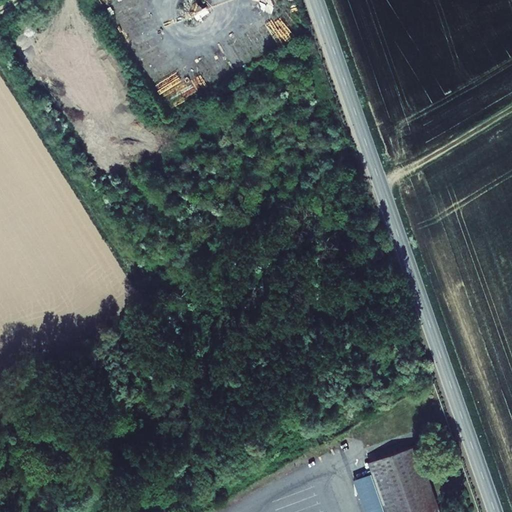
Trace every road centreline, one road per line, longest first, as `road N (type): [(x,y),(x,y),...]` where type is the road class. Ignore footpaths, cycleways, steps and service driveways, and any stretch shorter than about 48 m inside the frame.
road 1 (tertiary): [(495,511),(315,0)]
road 2 (track): [(379,183),(511,107)]
